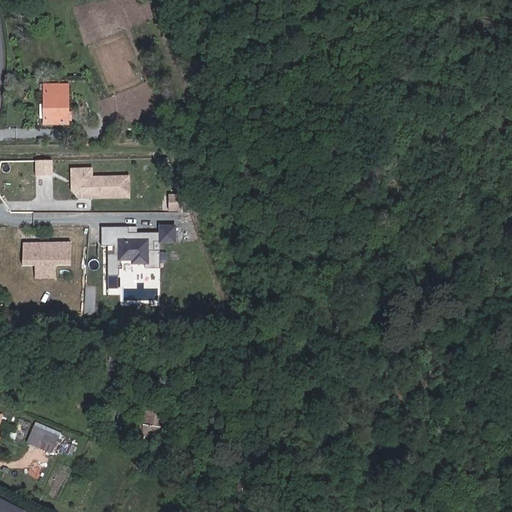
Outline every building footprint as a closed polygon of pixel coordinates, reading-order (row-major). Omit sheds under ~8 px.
[(177,0),(183,9),(198,0),(177,0)] [(67,124),(68,85),(45,85),(46,124),(67,124)] [(52,172),(52,157),(36,158),(36,173),(52,172)] [(130,184),(129,172),(93,173),(92,164),(78,165),(79,184),(83,189),(91,189),(91,195),(122,194),(122,184),(130,184)] [(83,189),(79,184),(78,165),(71,165),(71,188),(79,195),(91,195),(91,189),(83,189)] [(130,194),(130,184),(122,184),(122,194),(130,194)] [(182,196),(169,196),(169,211),(182,212),(182,196)] [(139,227),(101,226),(101,296),(120,296),(120,261),(131,261),(131,264),(145,264),(145,269),(159,269),(159,243),(176,243),(176,226),(159,226),(159,232),(139,232),(139,227)] [(71,264),(71,242),(24,241),(23,264),(34,264),(34,276),(56,276),(56,264),(71,264)] [(122,364),(124,350),(116,349),(114,363),(122,364)] [(130,366),(132,351),(124,350),(122,364),(130,366)] [(160,438),(164,408),(146,405),(143,426),(142,435),(142,436),(160,438)] [(128,426),(132,412),(130,412),(127,411),(120,409),(116,423),(128,426)] [(37,447),(44,431),(35,427),(28,443),(37,447)] [(51,453),(58,437),(44,431),(37,447),(51,453)] [(23,511),(0,500),(0,511),(23,511)] [(81,511),(82,511),(86,503),(81,501),(77,510),(81,511)]
